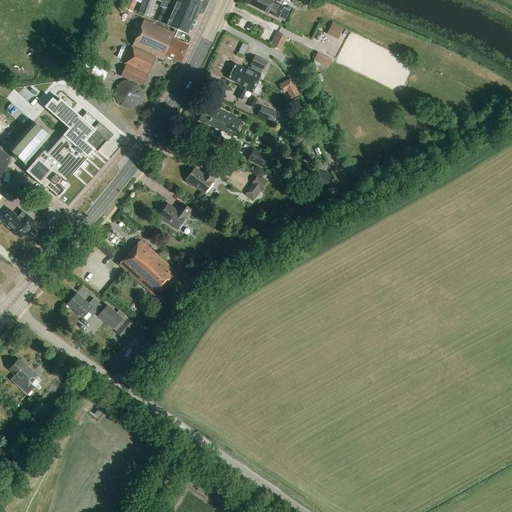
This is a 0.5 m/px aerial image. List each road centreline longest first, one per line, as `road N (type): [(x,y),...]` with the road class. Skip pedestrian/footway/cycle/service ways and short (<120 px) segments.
road 1 (primary): [(9,308),(129,170),(225,0)]
road 2 (unclassified): [(190,433),(9,308)]
road 3 (track): [(304,511),(190,433)]
